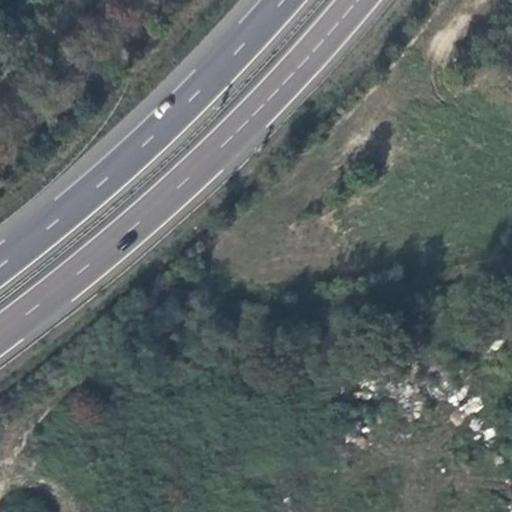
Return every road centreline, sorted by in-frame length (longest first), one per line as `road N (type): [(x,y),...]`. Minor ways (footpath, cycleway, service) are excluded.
road 1 (trunk): [(0,337),(224,149),(362,0)]
road 2 (trunk): [(289,0),(187,109),(0,270)]
road 3 (unknown): [(402,119),(485,0)]
